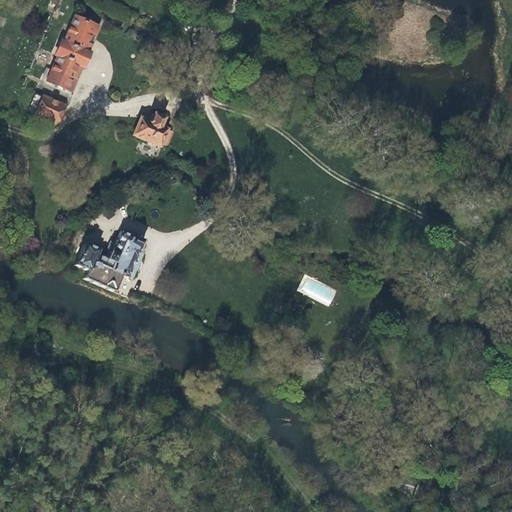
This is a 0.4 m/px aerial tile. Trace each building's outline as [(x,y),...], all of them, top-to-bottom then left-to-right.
[(77,64),(83,66),(90,52),(83,49),(93,25),(74,17),(64,41),(61,40),(55,54),(58,55),(47,80),(66,89),(77,64)] [(99,28),(93,25),(83,49),(90,52),(99,28)] [(73,91),(83,66),(77,64),(66,89),(73,91)] [(30,104),(38,107),(42,98),(34,95),(30,104)] [(62,106),(42,98),(38,107),(34,116),(55,124),(62,106)] [(142,112),(139,118),(148,122),(151,116),(142,112)] [(132,136),(146,142),(148,139),(158,143),(165,129),(161,128),(163,125),(159,123),(161,118),(152,115),(151,116),(148,122),(139,118),(132,136)] [(126,278),(138,250),(143,241),(127,234),(127,236),(118,231),(114,240),(113,239),(112,235),(108,233),(106,235),(102,242),(103,246),(110,249),(105,260),(95,255),(97,251),(82,244),(73,265),(85,271),(82,279),(113,292),(120,276),(126,278)] [(143,252),(138,250),(126,278),(131,281),(143,252)]
